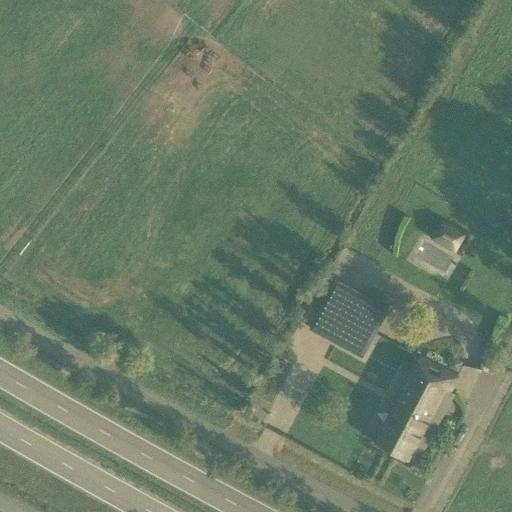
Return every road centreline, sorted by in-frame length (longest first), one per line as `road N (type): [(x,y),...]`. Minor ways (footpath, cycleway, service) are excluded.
road 1 (unclassified): [(365,511),(0,310)]
road 2 (primary): [(249,511),(0,372)]
road 3 (primary): [(0,430),(144,511)]
